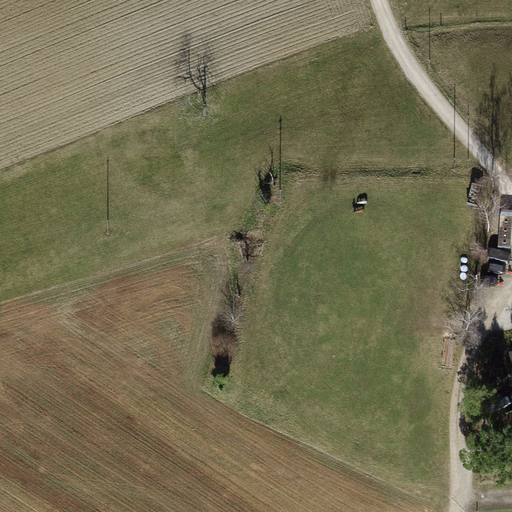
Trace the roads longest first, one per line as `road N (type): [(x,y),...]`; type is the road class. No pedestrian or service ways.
road 1 (track): [(451,511),(463,385),(511,261)]
road 2 (track): [(511,189),(412,63),(382,0)]
